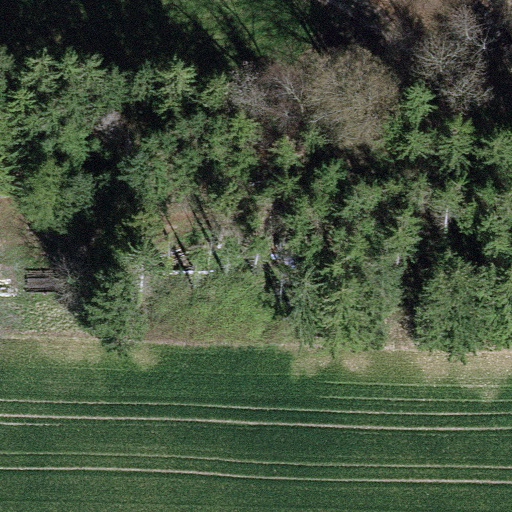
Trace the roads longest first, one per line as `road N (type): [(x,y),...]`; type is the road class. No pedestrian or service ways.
road 1 (track): [(59,240),(321,209),(511,212)]
road 2 (track): [(511,68),(461,25),(408,0)]
